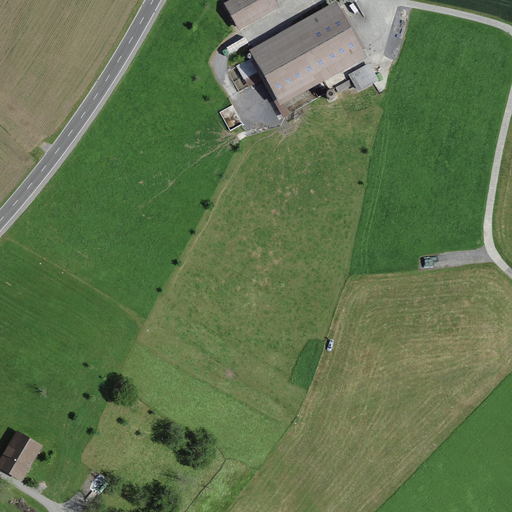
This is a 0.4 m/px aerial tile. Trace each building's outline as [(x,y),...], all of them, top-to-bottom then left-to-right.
[(229,0),(224,3),(239,30),(280,7),(275,0),(229,0)] [(336,2),(250,51),(281,106),(367,58),(336,2)] [(229,68),(239,89),(260,79),(250,58),(229,68)] [(351,78),(336,84),(340,95),(378,81),(371,61),(348,70),(351,78)] [(43,446),(18,430),(0,459),(0,468),(22,481),(43,446)]
